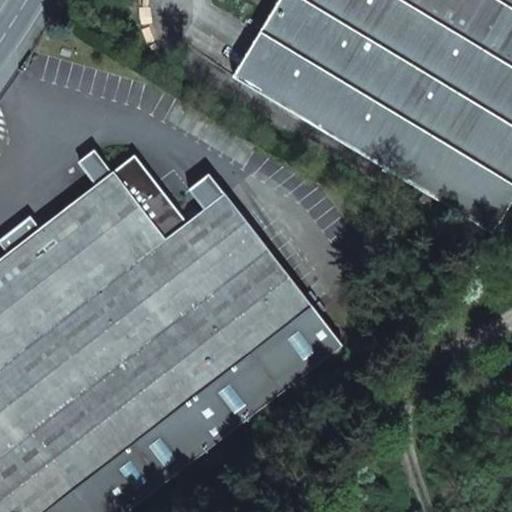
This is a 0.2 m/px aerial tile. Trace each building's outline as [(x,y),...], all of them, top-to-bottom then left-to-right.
[(233,80),(487,231),(495,235),(511,206),(511,0),(268,0),(277,5),(233,80)] [(156,432),(169,421),(311,310),(225,200),(187,228),(135,162),(40,235),(8,259),(0,265),(0,511),(53,511),(116,463),(123,457),(156,432)] [(0,247),(8,259),(40,235),(30,221),(0,244),(0,247)] [(165,444),(178,433),(169,421),(156,432),(165,444)] [(120,469),(128,463),(123,457),(116,463),(120,469)]
